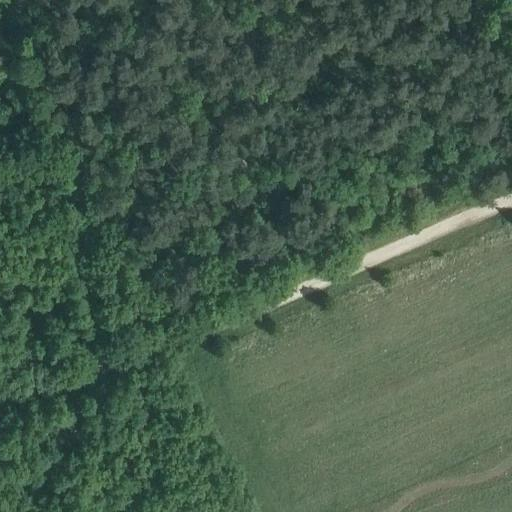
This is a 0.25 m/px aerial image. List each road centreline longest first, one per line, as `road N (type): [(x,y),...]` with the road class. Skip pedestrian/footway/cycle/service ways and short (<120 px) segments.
road 1 (track): [(0,407),(316,280)]
road 2 (track): [(511,198),(316,280)]
